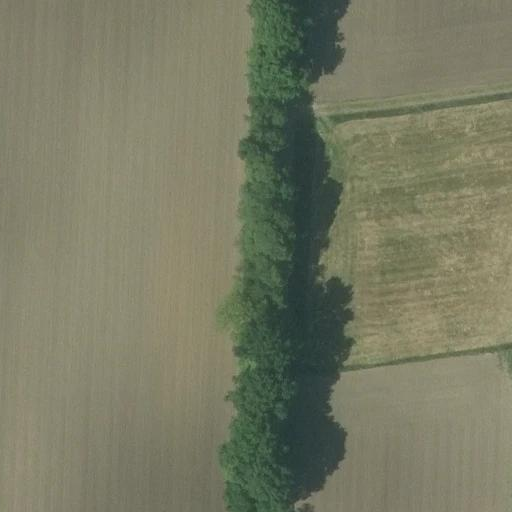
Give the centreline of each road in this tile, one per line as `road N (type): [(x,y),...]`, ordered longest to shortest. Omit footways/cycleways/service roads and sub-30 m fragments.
road 1 (unclassified): [(273,511),(291,0)]
road 2 (track): [(287,115),(511,86)]
